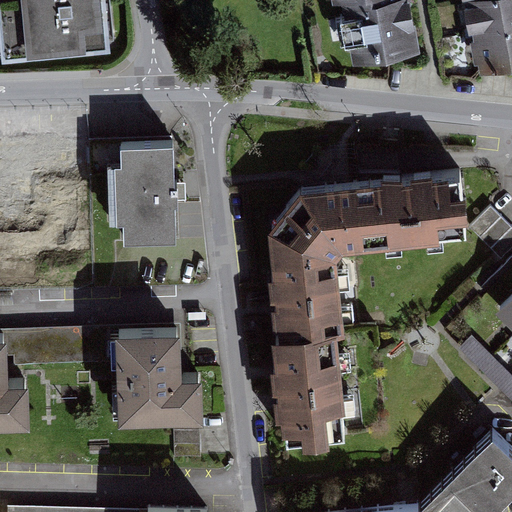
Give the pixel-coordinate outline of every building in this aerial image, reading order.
[(122,58),(116,0),(6,0),(13,69),(122,58)] [(331,0),(332,6),(342,4),(353,65),(420,53),(410,0),(331,0)] [(511,0),(461,0),(476,77),(511,69),(511,0)] [(164,136),(115,138),(116,157),(109,157),(111,216),(117,216),(118,234),(168,233),(166,196),(171,195),(171,179),(165,180),(164,136)] [(18,142),(0,142),(0,227),(46,226),(45,190),(20,190),(18,142)] [(285,439),(286,449),(302,447),(302,452),(329,450),(329,444),(345,442),(342,415),(345,414),(337,338),(345,338),(337,262),(344,255),(439,244),(439,240),(466,237),(460,176),(310,192),(302,193),(268,234),(273,281),(269,282),(275,342),(272,343),(275,371),(270,371),(276,425),(280,424),(282,439),(285,439)] [(511,246),(511,226),(492,206),(469,227),(500,258),(511,246)] [(511,296),(494,314),(511,332),(511,296)] [(173,366),(171,317),(103,320),(104,359),(107,414),(195,410),(193,366),(173,366)] [(103,320),(0,323),(0,362),(104,359),(103,320)] [(511,375),(471,335),(458,349),(511,401),(511,375)] [(0,417),(21,417),(20,370),(0,370),(0,417)] [(176,414),(175,455),(200,455),(201,415),(176,414)] [(417,510),(390,511),(491,511),(511,490),(511,459),(487,436),(417,510)]
